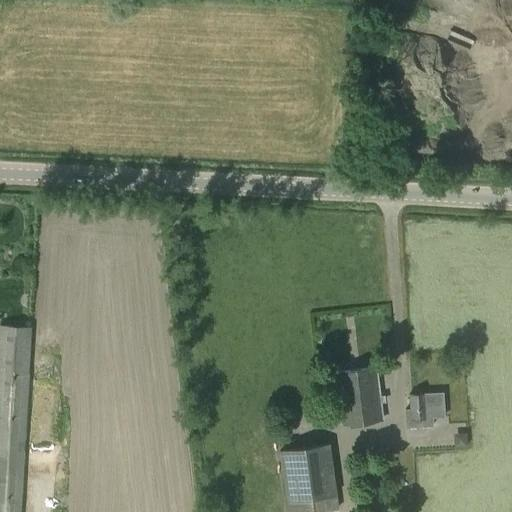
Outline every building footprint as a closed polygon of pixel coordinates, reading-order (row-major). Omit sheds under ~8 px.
[(18,511),(19,502),(29,326),(0,324),(0,511),(18,511)] [(374,366),(333,372),(340,426),(382,421),(374,366)] [(408,409),(403,409),(404,426),(430,425),(430,417),(442,416),(441,392),(407,394),(408,409)] [(454,432),(455,446),(467,445),(466,432),(454,432)] [(326,446),(277,452),(284,511),(316,511),(334,510),(326,446)]
